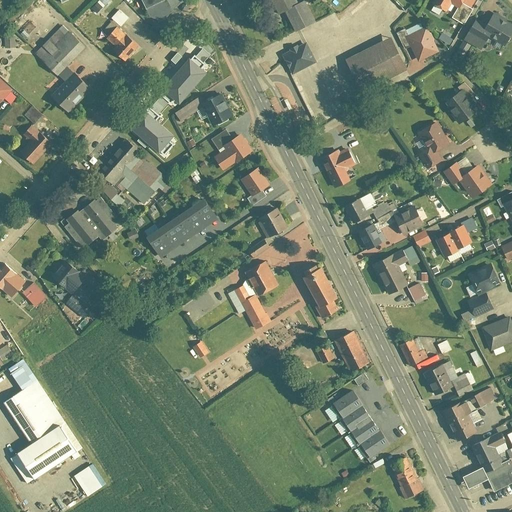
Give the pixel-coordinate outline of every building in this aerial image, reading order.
[(295,0),(270,0),(284,27),(304,17),(295,0)] [(454,0),(426,0),(425,3),(437,9),(441,0),(444,0),(453,4),(454,0)] [(479,23),(470,17),(460,33),(477,44),(482,36),(495,44),(507,23),(487,11),(479,23)] [(51,73),(79,45),(55,23),(28,51),(51,73)] [(132,44),(112,24),(101,35),(111,45),(107,49),(117,59),(132,44)] [(436,51),(425,30),(408,38),(419,60),(436,51)] [(7,35),(7,47),(17,47),(17,35),(7,35)] [(379,39),(344,56),(359,88),(395,70),(379,39)] [(306,48),(284,58),(293,76),(315,65),(306,48)] [(204,65),(194,56),(159,95),(170,105),(175,99),(179,103),(204,74),(199,70),(204,65)] [(85,87),(67,70),(45,92),(63,110),(85,87)] [(316,70),(296,79),(309,105),(328,96),(316,70)] [(0,102),(11,91),(0,79),(0,102)] [(344,85),(336,89),(342,101),(350,96),(344,85)] [(215,90),(198,101),(211,122),(228,112),(215,90)] [(476,111),(461,91),(445,103),(460,123),(476,111)] [(190,96),(175,106),(180,112),(195,103),(190,96)] [(474,104),(474,105),(481,113),(474,119),(478,124),(486,117),(474,104)] [(37,124),(45,114),(34,105),(26,115),(37,124)] [(159,117),(149,107),(131,127),(164,156),(173,145),(168,140),(171,137),(154,122),(159,117)] [(26,160),(47,139),(27,119),(17,128),(26,137),(15,148),(26,160)] [(450,146),(435,122),(416,133),(425,148),(416,154),(427,171),(439,163),(434,155),(450,146)] [(237,129),(226,136),(220,126),(205,136),(211,145),(216,143),(219,147),(207,154),(215,168),(248,148),(237,129)] [(117,138),(87,170),(95,177),(97,174),(105,180),(108,176),(141,206),(156,190),(163,196),(171,187),(117,138)] [(329,149),(314,157),(327,184),(341,177),(336,167),(348,161),(342,149),(332,154),(329,149)] [(485,182),(470,160),(457,168),(451,159),(437,168),(446,182),(453,177),(464,195),(485,182)] [(252,165),(234,178),(245,193),(263,180),(252,165)] [(257,194),(253,189),(241,197),(245,202),(257,194)] [(93,192),(55,222),(77,249),(115,219),(93,192)] [(511,193),(496,201),(503,215),(511,210),(511,193)] [(365,194),(340,206),(349,224),(363,217),(360,211),(371,206),(365,194)] [(222,220),(209,200),(161,230),(157,224),(147,231),(163,257),(222,220)] [(272,206),(254,217),(264,235),(283,224),(272,206)] [(389,207),(371,216),(374,222),(392,214),(389,207)] [(415,210),(395,219),(403,235),(423,225),(415,210)] [(511,210),(503,215),(509,229),(511,227),(511,210)] [(458,222),(444,228),(453,248),(467,241),(458,222)] [(377,224),(359,233),(368,252),(386,243),(377,224)] [(444,228),(431,234),(440,254),(453,248),(444,228)] [(420,247),(433,241),(428,229),(415,235),(420,247)] [(495,256),(511,248),(511,236),(491,246),(495,256)] [(244,259),(261,245),(256,239),(239,252),(244,259)] [(411,245),(400,250),(405,260),(411,271),(421,266),(411,245)] [(400,250),(371,264),(385,293),(403,284),(394,265),(405,260),(400,250)] [(74,270),(58,258),(46,274),(62,286),(74,270)] [(277,284),(263,258),(242,270),(256,296),(277,284)] [(338,303),(315,259),(295,269),(319,313),(338,303)] [(491,259),(463,272),(472,291),(500,278),(491,259)] [(18,279),(0,263),(0,292),(3,296),(18,279)] [(41,294),(27,279),(16,289),(30,304),(41,294)] [(418,282),(403,288),(409,301),(424,295),(418,282)] [(240,284),(230,290),(251,325),(261,319),(240,284)] [(488,302),(482,289),(461,299),(467,312),(488,302)] [(87,304),(70,290),(60,302),(77,316),(87,304)] [(472,310),(464,315),(467,320),(475,316),(472,310)] [(511,331),(504,313),(475,325),(485,348),(511,336),(511,331)] [(349,328),(331,337),(347,368),(365,359),(349,328)] [(409,339),(397,345),(405,364),(418,358),(417,355),(424,352),(421,346),(414,350),(409,339)] [(444,354),(453,350),(449,340),(440,344),(444,354)] [(195,347),(203,358),(212,353),(204,341),(195,347)] [(324,344),(312,350),(319,363),(331,357),(324,344)] [(474,353),(479,367),(484,365),(479,351),(474,353)] [(446,362),(421,375),(432,397),(449,388),(442,373),(449,369),(446,362)] [(464,370),(449,378),(454,388),(469,381),(464,370)] [(367,373),(357,379),(360,385),(370,380),(367,373)] [(76,445),(32,377),(0,397),(0,405),(23,441),(3,454),(15,473),(22,468),(27,477),(76,445)] [(484,386),(462,398),(468,408),(490,397),(484,386)] [(389,444),(353,392),(331,406),(367,459),(389,444)] [(462,398),(444,407),(459,436),(477,427),(468,408),(462,398)] [(508,459),(482,472),(490,488),(511,477),(511,430),(504,435),(510,447),(503,450),(508,459)] [(494,431),(468,444),(482,472),(508,459),(503,450),(494,431)] [(418,491),(402,459),(386,467),(402,499),(418,491)] [(91,497),(109,484),(95,463),(77,476),(91,497)]
